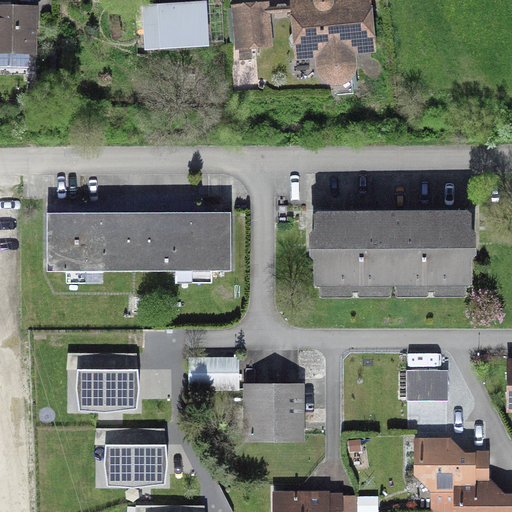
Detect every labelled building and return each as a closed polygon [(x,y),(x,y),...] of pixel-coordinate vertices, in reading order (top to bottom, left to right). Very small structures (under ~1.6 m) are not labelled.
[(368,49),(363,0),(355,0),(329,2),(327,0),(315,0),(314,3),(294,5),(298,55),(319,54),(320,70),(322,75),(328,80),(336,81),(343,78),(348,73),(349,68),(348,51),(368,49)] [(236,49),(268,46),(264,6),(232,9),(236,49)] [(196,10),(140,13),(142,54),(198,52),(196,10)] [(0,51),(31,52),(32,12),(0,11),(0,51)] [(228,272),(227,213),(44,217),(46,272),(228,272)] [(467,216),(465,214),(316,215),(314,217),(314,234),(312,234),(310,236),(310,245),(310,257),(314,261),(314,285),(316,286),(337,286),(337,293),(369,293),(369,286),(413,286),(413,293),(445,293),(445,286),(466,286),(468,284),(468,260),(471,256),(471,248),(471,235),(470,234),(467,234),(467,216)] [(190,389),(234,389),(234,361),(190,361),(190,389)] [(139,368),(77,368),(78,409),(139,409),(139,368)] [(444,372),(408,373),(409,401),(445,401),(444,372)] [(248,438),(296,437),(296,391),(247,391),(248,438)] [(456,488),(456,484),(484,484),(484,455),(468,455),(468,458),(458,458),(458,455),(447,443),(417,443),(417,475),(430,489),(432,489),(456,488)] [(165,444),(107,445),(108,484),(166,483),(165,444)] [(511,511),(511,495),(508,496),(508,499),(498,499),(498,496),(486,484),(484,484),(456,484),(456,488),(456,511),(511,511)] [(352,511),(352,498),(337,498),(337,497),(322,497),(322,499),(311,499),(309,497),(276,497),(275,511),(352,511)]
